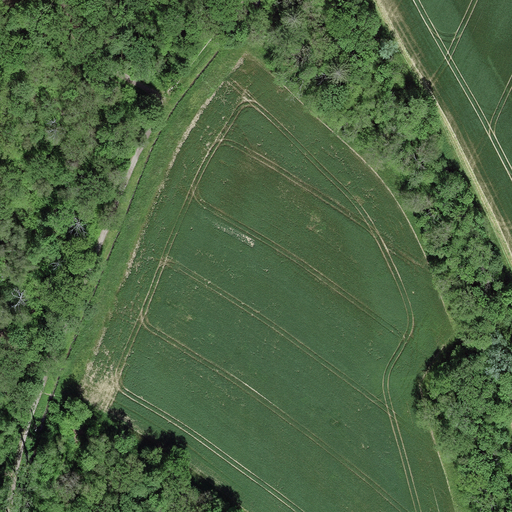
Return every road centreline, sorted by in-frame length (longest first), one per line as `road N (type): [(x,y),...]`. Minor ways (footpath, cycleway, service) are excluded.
road 1 (track): [(158,104),(44,377),(8,511)]
road 2 (track): [(511,272),(449,140),(366,0)]
road 3 (track): [(61,0),(99,57),(158,104)]
